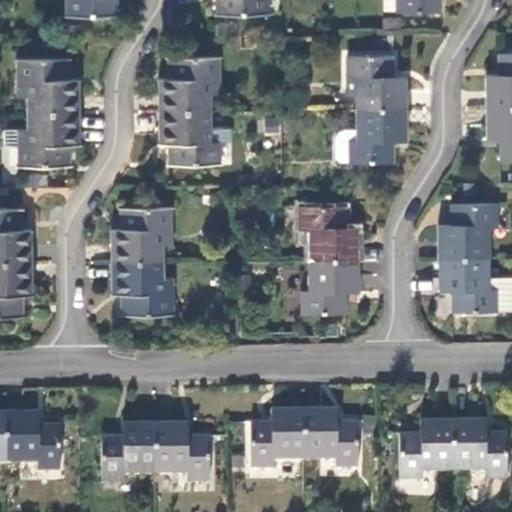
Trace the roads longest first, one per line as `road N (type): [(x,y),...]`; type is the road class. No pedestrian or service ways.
road 1 (residential): [(164,0),(164,15),(116,87),(117,163),(69,245),(74,364)]
road 2 (residential): [(397,361),(399,235),(446,154),(448,76),(492,0)]
road 3 (residential): [(397,361),(74,364)]
